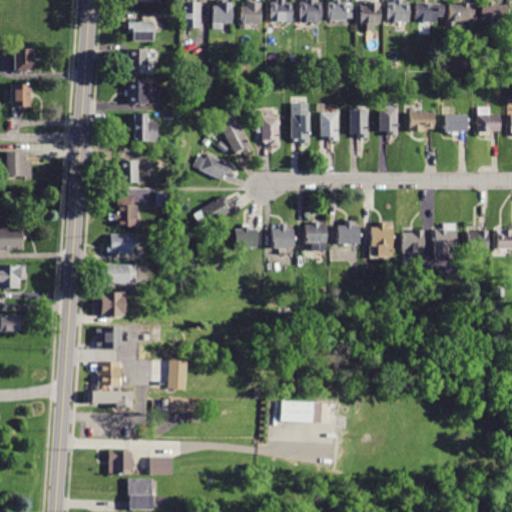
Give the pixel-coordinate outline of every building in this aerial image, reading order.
[(231,2),(232,23),(219,23),(219,30),(211,30),(211,6),(216,6),(216,0),(223,0),(223,2),(231,2)] [(289,3),(291,3),(291,22),(270,22),(269,2),(276,2),(276,0),(284,0),(284,3),(289,3)] [(320,2),(320,22),(299,22),(299,2),(305,2),(305,0),(313,0),(313,2),(320,2)] [(351,5),(351,20),(327,20),(327,3),(332,3),(331,0),(339,0),(339,5),(351,5)] [(379,3),(379,24),(359,25),(359,6),(364,6),(364,0),(371,0),(371,3),(379,3)] [(407,2),(408,2),(408,22),(387,23),(386,3),(392,3),(392,0),(400,0),(400,2),(407,2)] [(259,3),(260,3),(260,23),(246,23),(246,30),(240,30),(240,6),(244,6),(244,1),(252,1),(252,3),(259,3)] [(199,2),(199,28),(182,28),(181,3),(199,2)] [(505,6),(504,30),(488,29),(489,22),(479,21),(480,4),(486,5),(486,2),(491,2),(491,5),(505,6)] [(443,5),(442,17),(435,16),(435,23),(414,22),(415,3),(443,5)] [(473,6),(473,20),(467,19),(467,23),(453,22),(453,27),(446,27),(447,5),(461,6),(461,3),(468,3),(467,6),(473,6)] [(153,39),(153,42),(132,43),(132,34),(127,34),(127,22),(152,21),(153,39)] [(14,48),(32,48),(32,57),(36,57),(36,63),(33,63),(33,72),(14,72),(14,48)] [(147,49),(147,74),(127,74),(127,71),(123,71),(123,58),(127,58),(127,49),(147,49)] [(146,83),(145,104),(127,104),(127,82),(145,82),(146,83)] [(11,107),(10,84),(30,84),(31,106),(11,107)] [(379,132),(378,101),(392,101),(392,107),(396,107),(396,136),(387,136),(387,132),(379,132)] [(306,104),(307,104),(307,144),(298,144),(298,139),(290,139),(290,104),(306,104)] [(489,136),(478,136),(478,132),(476,132),(476,107),(488,107),(488,115),(500,115),(500,131),(490,131),(489,136)] [(243,155),(241,151),(234,155),(214,116),(228,109),(231,114),(232,114),(247,142),(252,151),(243,155)] [(350,135),(349,135),(349,109),(367,109),(367,138),(358,138),(358,135),(350,135)] [(267,142),(261,142),(261,111),(272,111),(272,117),(278,117),(278,147),(269,146),(269,142),(267,142)] [(321,138),(320,138),(320,113),(337,112),(337,141),(328,141),(327,138),(321,138)] [(425,129),(424,129),(424,132),(408,132),(408,112),(433,112),(433,129),(425,129)] [(155,140),(133,140),(133,113),(144,113),(144,122),(155,122),(155,140)] [(459,133),(444,132),(444,115),(467,115),(466,133),(459,133)] [(220,142),(228,149),(224,153),(216,146),(220,142)] [(25,158),(25,160),(26,160),(27,177),(6,177),(6,151),(25,151),(25,158)] [(220,180),(192,167),(197,155),(204,159),(206,155),(232,167),(228,175),(224,173),(220,180)] [(137,183),(118,183),(118,161),(137,161),(137,183)] [(134,205),(134,227),(115,227),(115,220),(108,220),(108,213),(115,213),(115,205),(116,205),(116,196),(133,196),(133,205),(134,205)] [(200,226),(194,215),(200,211),(199,210),(223,196),(228,204),(224,207),(228,214),(207,226),(206,223),(200,226)] [(337,226),(343,226),(343,220),(351,220),(352,226),(358,226),(359,244),(337,245),(337,226)] [(311,251),(311,244),(304,244),(304,225),(311,225),(311,222),(318,222),(318,225),(325,225),(326,251),(311,252),(311,251)] [(370,227),(376,227),(376,222),(392,222),(392,257),(377,257),(377,247),(370,247),(370,227)] [(270,224),(285,224),(285,229),(293,229),(293,248),(270,248),(270,224)] [(455,245),(455,247),(447,247),(447,255),(433,255),(433,230),(442,230),(442,224),(455,224),(455,245)] [(485,230),(487,230),(487,253),(466,252),(466,225),(479,226),(479,230),(485,230)] [(256,229),(256,248),(234,248),(234,229),(240,229),(241,226),(249,226),(249,229),(256,229)] [(423,230),(423,252),(401,252),(401,226),(413,226),(413,230),(423,230)] [(0,229),(22,229),(22,249),(0,249),(0,229)] [(511,233),(511,249),(496,249),(496,229),(501,229),(501,230),(511,230),(511,234),(511,233)] [(132,242),(132,253),(106,254),(106,248),(109,248),(109,234),(132,234),(132,242)] [(0,265),(25,265),(25,279),(20,279),(20,288),(0,288),(0,265)] [(134,266),(134,284),(101,285),(101,275),(105,275),(105,265),(134,265),(134,266)] [(123,295),(123,317),(99,317),(99,314),(95,314),(95,298),(98,298),(98,293),(123,293),(123,295)] [(24,331),(0,331),(0,316),(24,316),(24,331)] [(120,328),(120,350),(101,350),(101,346),(95,346),(95,329),(100,329),(100,326),(120,326),(120,328)] [(166,388),(185,388),(185,360),(167,359),(166,388)] [(119,385),(97,386),(97,374),(95,374),(95,362),(118,362),(119,385)] [(130,409),(114,409),(114,403),(86,403),(86,392),(130,391),(130,409)] [(310,423),(279,422),(280,402),(311,403),(310,423)] [(110,451),(130,452),(130,475),(107,475),(107,451),(110,451)] [(171,458),(170,475),(148,475),(148,457),(171,458)] [(152,479),(152,510),(129,510),(128,498),(127,498),(127,479),(152,479)]
